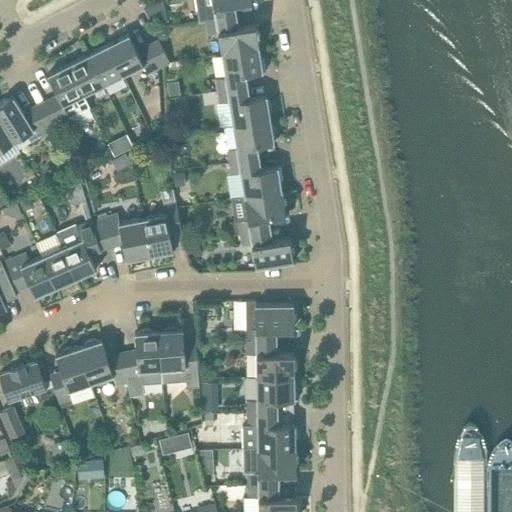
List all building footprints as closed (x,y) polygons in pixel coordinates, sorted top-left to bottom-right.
[(197,0),(201,20),(206,20),(237,15),(235,3),(252,0),(251,0),(197,0)] [(218,30),(222,54),(259,48),(255,24),(239,27),(237,15),(206,20),(207,27),(208,32),(218,30)] [(129,34),(108,44),(123,75),(143,65),(148,73),(159,68),(148,45),(137,51),(129,34)] [(159,40),(148,45),(159,68),(170,62),(168,58),(159,40)] [(108,44),(88,54),(104,85),(123,75),(108,44)] [(216,79),(218,91),(248,86),(246,74),(263,72),(259,48),(222,54),(225,77),(216,79)] [(88,54),(68,64),(84,95),(104,85),(88,54)] [(60,98),(49,104),(60,127),(72,121),(64,106),(84,95),(68,64),(48,74),(60,98)] [(229,102),(233,125),(271,119),(267,95),(250,98),(248,86),(218,91),(220,103),(229,102)] [(14,96),(0,104),(0,119),(14,142),(26,134),(31,142),(39,137),(50,132),(39,109),(26,116),(14,96)] [(49,104),(39,109),(50,132),(60,127),(49,104)] [(0,150),(14,142),(0,119),(0,150)] [(227,150),(229,162),(259,157),(257,145),(274,143),(271,119),(233,125),(237,148),(227,150)] [(127,133),(108,143),(115,156),(133,146),(127,133)] [(241,173),(244,196),(282,190),(278,166),(261,169),(259,157),(229,162),(231,174),(241,173)] [(248,219),(238,221),(239,226),(240,233),(265,229),(264,217),(269,216),(286,214),(285,209),(288,205),(286,196),(282,193),(282,190),(244,196),(248,219)] [(166,213),(142,218),(150,255),(155,254),(156,255),(157,255),(158,255),(159,255),(160,255),(160,256),(161,255),(162,255),(163,255),(164,255),(165,254),(166,254),(167,253),(168,252),(173,251),(169,229),(181,226),(177,207),(176,201),(164,204),(166,213)] [(117,213),(106,216),(113,241),(122,238),(126,260),(131,259),(132,259),(133,260),(134,260),(135,260),(136,260),(137,260),(138,260),(139,260),(140,259),(141,259),(142,258),(143,258),(144,257),(144,256),(150,255),(142,218),(119,222),(117,213)] [(106,216),(92,221),(99,246),(113,241),(106,216)] [(76,223),(56,232),(56,233),(58,237),(62,247),(76,278),(97,269),(88,249),(99,246),(92,221),(77,226),(76,223)] [(265,229),(240,233),(242,245),(252,244),(256,268),(293,262),(289,237),(273,240),(271,228),(265,229)] [(185,245),(187,258),(201,255),(199,242),(185,245)] [(62,247),(41,256),(55,287),(76,278),(62,247)] [(55,287),(41,256),(30,261),(26,252),(5,261),(6,263),(14,281),(25,276),(34,297),(55,287)] [(0,311),(7,309),(4,302),(17,296),(0,259),(0,311)] [(245,300),(246,341),(271,340),(271,328),(294,328),(293,303),(255,304),(255,300),(245,300)] [(182,329),(159,330),(163,383),(186,381),(187,387),(199,386),(198,370),(196,350),(184,351),(182,329)] [(123,358),(128,382),(130,396),(143,393),(143,384),(163,383),(159,330),(135,332),(136,355),(123,358)] [(101,339),(79,346),(91,383),(94,382),(97,384),(100,385),(107,383),(108,380),(109,377),(113,375),(116,384),(128,382),(123,358),(109,361),(101,339)] [(256,353),(256,376),(294,376),(294,352),(271,352),(271,340),(246,341),(246,353),(256,353)] [(91,383),(79,346),(56,354),(63,375),(51,379),(61,408),(95,396),(91,383)] [(0,373),(0,377),(8,402),(46,389),(37,361),(25,365),(24,364),(11,368),(11,369),(0,373)] [(247,400),(247,413),(272,412),(272,400),(295,400),(294,376),(256,376),(257,400),(247,400)] [(217,383),(202,383),(202,413),(218,412),(217,383)] [(0,412),(11,437),(24,432),(13,406),(0,412)] [(257,447),(257,448),(296,448),(295,424),(272,424),(272,412),(247,413),(247,424),(243,424),(243,447),(257,447)] [(174,436),(160,439),(163,451),(177,448),(174,436)] [(0,439),(0,448),(2,454),(10,450),(5,438),(0,439)] [(50,444),(57,463),(74,457),(68,438),(50,444)] [(257,448),(243,449),(243,472),(248,472),(248,485),(273,484),(273,472),(278,472),(296,472),(296,466),(299,463),(299,454),(296,450),(296,448),(257,448)] [(0,475),(1,477),(10,472),(18,469),(13,456),(5,460),(0,461),(0,475)] [(18,469),(10,472),(17,487),(22,477),(18,469)] [(273,484),(248,485),(248,497),(258,497),(258,511),(296,511),(296,496),(273,496),(273,484)] [(199,511),(217,511),(215,503),(198,508),(199,511)]
